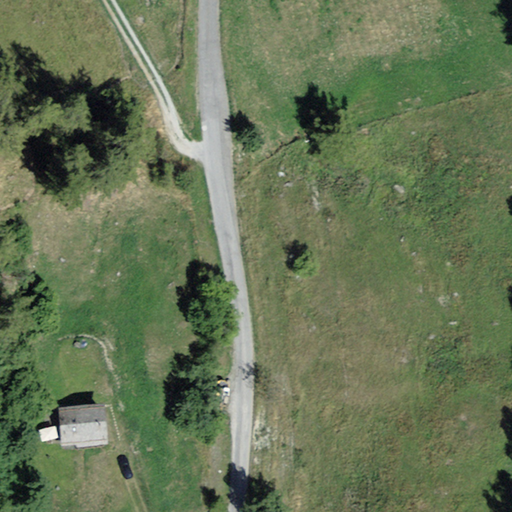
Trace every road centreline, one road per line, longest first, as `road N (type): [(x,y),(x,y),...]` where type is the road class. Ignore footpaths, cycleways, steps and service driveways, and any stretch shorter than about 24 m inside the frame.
road 1 (unclassified): [(237,511),(239,324),(215,152),(207,0)]
road 2 (track): [(113,0),(182,140),(215,152)]
